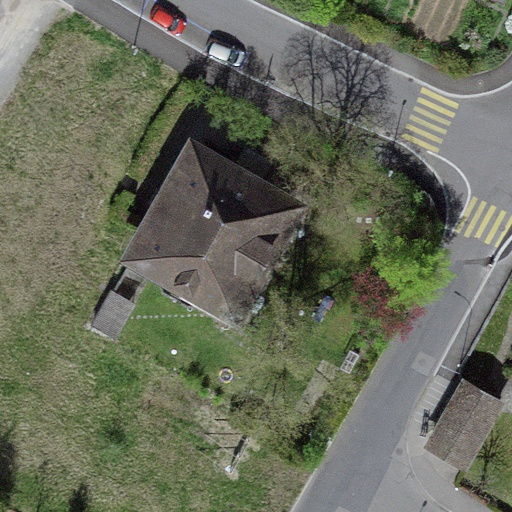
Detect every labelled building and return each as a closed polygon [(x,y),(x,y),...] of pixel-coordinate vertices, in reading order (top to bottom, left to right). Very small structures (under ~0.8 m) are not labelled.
[(0,122),(0,130),(49,159),(101,71),(48,40),(0,122)] [(49,159),(101,189),(153,102),(101,71),(49,159)] [(294,203),(195,148),(175,184),(169,180),(161,195),(150,214),(154,216),(127,264),(193,301),(199,289),(234,309),(294,203)] [(0,353),(38,289),(0,266),(0,353)] [(86,317),(38,289),(0,353),(0,384),(35,405),(86,317)] [(134,345),(86,317),(35,405),(83,433),(134,345)] [(183,373),(134,345),(83,433),(131,461),(183,373)] [(235,404),(183,373),(131,461),(184,492),(235,404)] [(461,389),(430,443),(464,462),(494,411),(472,398),(477,388),(466,381),(461,389)]
